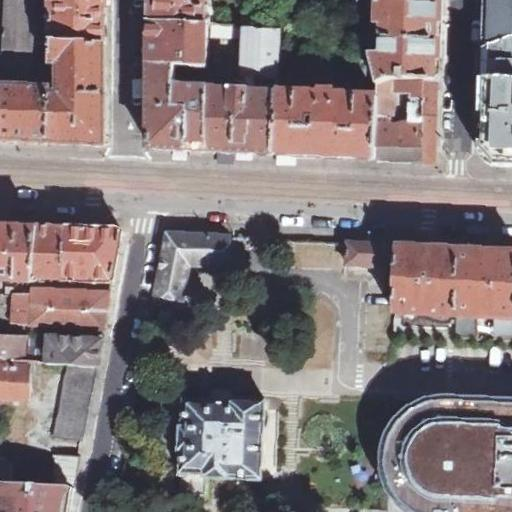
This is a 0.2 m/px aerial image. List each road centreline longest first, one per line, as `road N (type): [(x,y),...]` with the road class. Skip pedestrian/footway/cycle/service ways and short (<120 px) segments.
road 1 (tertiary): [(139,202),(456,217)]
road 2 (residential): [(141,241),(90,511)]
road 3 (residential): [(456,217),(465,0)]
road 4 (residential): [(131,0),(130,153),(139,202)]
road 5 (tertiary): [(0,194),(139,202)]
